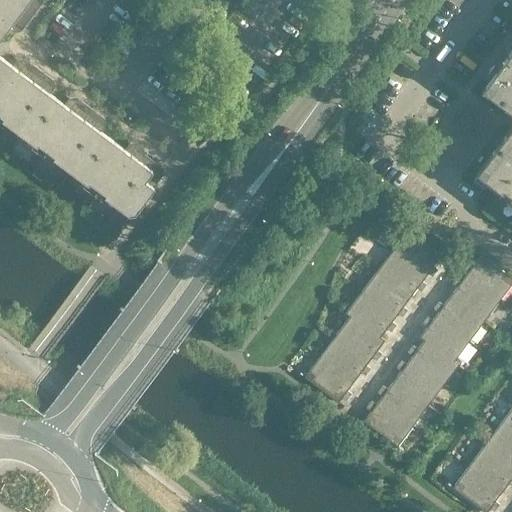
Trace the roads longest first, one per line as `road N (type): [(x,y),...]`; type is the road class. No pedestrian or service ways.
road 1 (tertiary): [(70,455),(256,202),(276,157)]
road 2 (tertiary): [(276,157),(236,193),(48,437)]
road 3 (residential): [(480,236),(465,201),(381,139),(486,0)]
road 4 (residential): [(286,4),(183,140),(119,91)]
road 5 (residential): [(353,408),(480,236)]
road 6 (tertiary): [(393,5),(276,157)]
road 7 (residential): [(119,91),(57,50),(96,0)]
